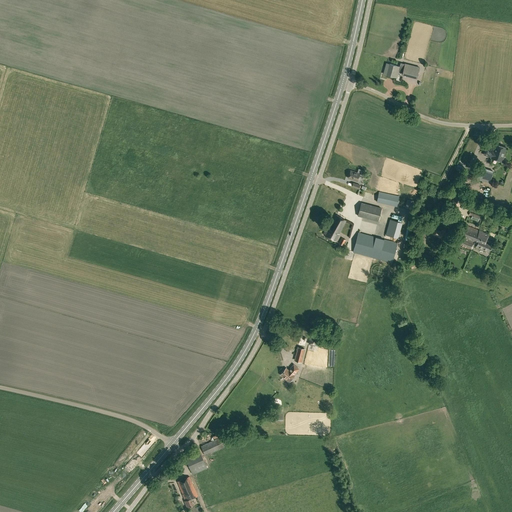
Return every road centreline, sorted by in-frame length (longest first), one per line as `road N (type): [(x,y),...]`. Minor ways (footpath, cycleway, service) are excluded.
road 1 (unclassified): [(174,443),(132,420),(0,387)]
road 2 (unclassified): [(352,82),(425,118),(511,126)]
road 3 (secondary): [(257,330),(312,178)]
road 4 (unclassified): [(265,332),(319,181)]
road 5 (unclassified): [(181,450),(265,332)]
road 6 (secondary): [(174,443),(257,330)]
